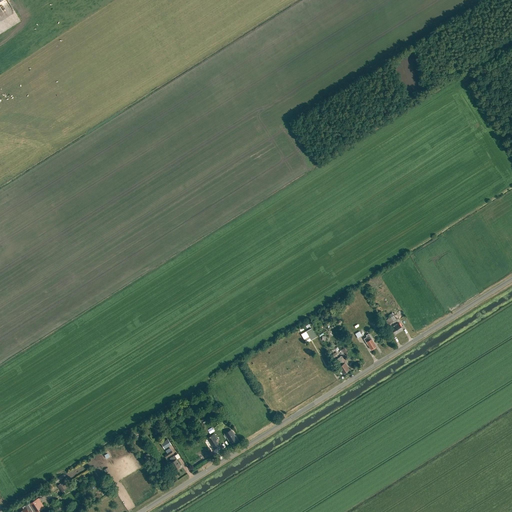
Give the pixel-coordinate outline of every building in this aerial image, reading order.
[(389,324),(396,319),(392,312),(388,315),(390,317),(386,320),(389,324)] [(394,325),(399,332),(403,329),(398,323),(395,325),(394,323),(393,324),(394,325)] [(395,335),(399,332),(394,325),(393,324),(393,326),(390,328),(395,335)] [(306,331),(311,340),(316,337),(311,328),(306,331)] [(371,349),(376,346),(373,342),(373,341),(372,338),(369,333),(366,335),(367,337),(363,338),(367,345),(368,345),(371,349)] [(343,374),(348,370),(346,366),(340,357),(337,359),(338,361),(337,361),(340,366),(338,367),(343,374)] [(231,444),(237,440),(233,435),(234,434),(231,430),(224,434),(231,444)] [(214,449),(219,446),(215,440),(217,439),(213,434),(207,438),(214,449)] [(164,449),(171,445),(167,439),(161,444),(164,449)] [(167,453),(164,455),(166,458),(173,454),(171,450),(169,448),(165,451),(167,453)] [(175,455),(171,457),(170,458),(172,462),(170,463),(174,469),(180,466),(176,460),(177,459),(175,455)] [(56,482),(66,476),(64,474),(54,480),(56,482)] [(41,503),(38,499),(38,498),(28,505),(28,504),(24,506),(25,508),(18,511),(30,511),(32,511),(37,511),(44,508),(41,503)]
